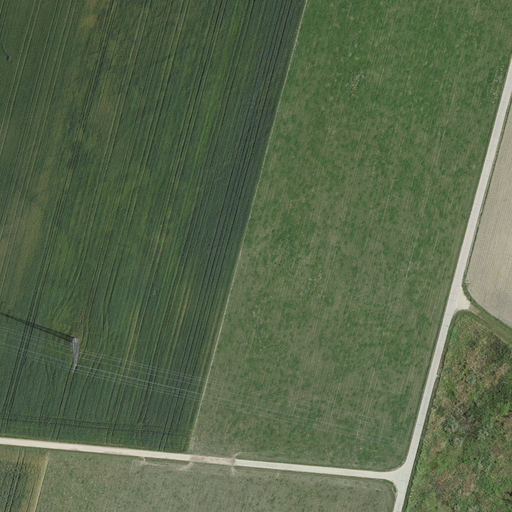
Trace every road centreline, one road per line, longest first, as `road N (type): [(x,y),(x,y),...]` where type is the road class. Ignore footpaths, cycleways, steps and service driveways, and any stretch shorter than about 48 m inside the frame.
road 1 (unclassified): [(511,73),(397,511)]
road 2 (track): [(406,477),(0,441)]
